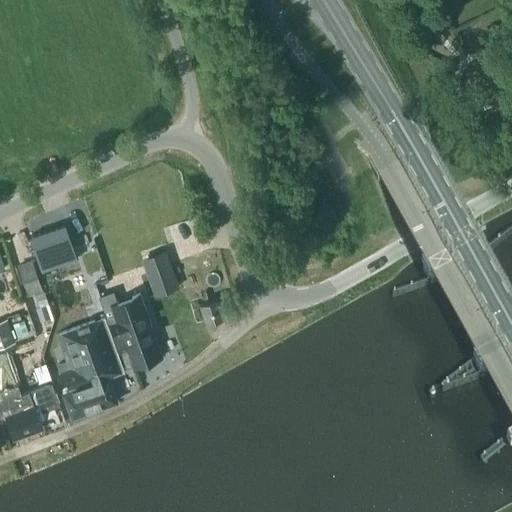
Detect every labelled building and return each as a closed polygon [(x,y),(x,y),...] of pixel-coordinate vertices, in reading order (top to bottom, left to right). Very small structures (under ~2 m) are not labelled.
[(41,270),(77,257),(65,223),(30,235),(41,270)] [(436,262),(430,266),(438,281),(490,252),(482,237),(436,262)] [(148,254),(162,292),(179,286),(165,248),(148,254)] [(42,290),(31,258),(17,263),(28,295),(42,290)] [(140,293),(140,292),(116,300),(113,291),(100,295),(126,366),(133,364),(133,366),(135,366),(160,357),(163,356),(163,355),(162,355),(140,293)] [(206,321),(223,316),(218,299),(200,304),(206,321)] [(36,307),(41,320),(51,317),(46,303),(36,307)] [(124,369),(105,315),(57,332),(69,367),(61,370),(67,388),(62,390),(71,416),(117,400),(108,374),(124,369)] [(7,318),(0,320),(0,346),(15,341),(7,318)] [(24,319),(13,322),(18,336),(29,332),(24,319)] [(511,340),(480,358),(489,375),(511,362),(511,340)] [(0,351),(0,413),(1,416),(6,415),(13,436),(42,426),(36,410),(53,404),(46,384),(20,393),(5,350),(0,351)] [(35,369),(39,381),(50,377),(46,365),(35,369)]
